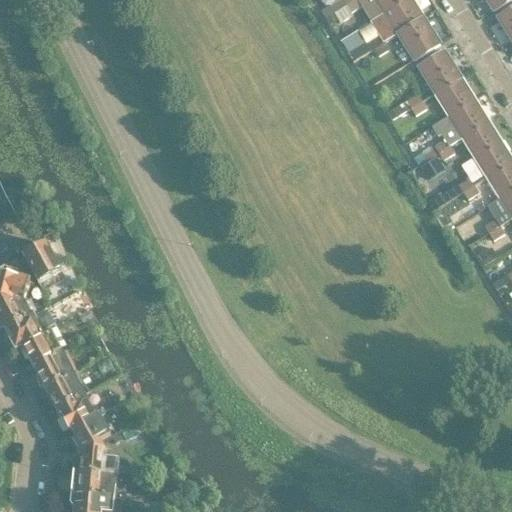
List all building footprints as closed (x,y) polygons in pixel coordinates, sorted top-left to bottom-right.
[(359,0),(358,1),(362,8),(370,22),(384,13),(385,14),(407,0),(359,0)] [(407,0),(385,14),(370,24),(379,37),(383,45),(384,44),(398,35),(423,20),(410,0),(407,0)] [(511,0),(486,0),(494,13),(511,0)] [(358,1),(347,7),(347,8),(351,15),(362,8),(358,1)] [(511,10),(498,19),(511,41),(511,10)] [(440,47),(423,20),(398,35),(415,62),(440,47)] [(357,31),(340,42),(348,54),(365,43),(366,45),(379,37),(370,24),(357,31)] [(348,54),(347,55),(353,65),(374,52),(385,45),(384,44),(383,45),(379,37),(366,45),(365,43),(348,54)] [(385,45),(374,52),(378,59),(390,52),(385,45)] [(419,69),(436,96),(461,80),(444,53),(419,69)] [(461,80),(436,96),(449,118),(474,102),(461,80)] [(423,105),(418,98),(388,116),(393,124),(410,113),(411,113),(423,105)] [(487,123),(474,102),(449,118),(450,118),(432,129),(438,139),(442,137),(445,142),(448,147),(449,147),(462,138),(487,123)] [(423,105),(411,113),(416,121),(428,113),(423,105)] [(500,144),(487,123),(462,138),(475,159),(500,144)] [(450,149),(449,147),(448,147),(445,142),(434,149),(439,157),(450,149)] [(488,180),(511,165),(511,162),(500,144),(475,159),(488,180)] [(450,149),(439,157),(444,165),(455,157),(450,149)] [(438,158),(422,168),(421,169),(429,183),(447,172),(438,158)] [(511,165),(488,180),(501,201),(511,194),(511,165)] [(476,190),(475,188),(471,182),(459,189),(464,197),(476,190)] [(457,187),(433,202),(439,211),(463,195),(459,189),(457,187)] [(476,190),(464,197),(468,203),(479,195),(476,190)] [(511,194),(501,201),(488,210),(496,222),(500,229),(511,221),(511,194)] [(501,231),(500,229),(496,222),(484,230),(489,238),(501,231)] [(506,239),(501,231),(489,238),(494,246),(506,239)] [(62,274),(46,246),(40,250),(34,246),(24,252),(23,259),(40,286),(62,274)] [(492,249),(478,257),(485,268),(498,260),(492,249)] [(0,300),(21,306),(25,304),(31,285),(24,283),(18,273),(4,269),(0,271),(0,300)] [(21,306),(0,300),(0,329),(2,334),(6,332),(31,317),(25,305),(25,304),(21,306)] [(31,317),(6,332),(10,340),(7,344),(12,352),(16,352),(17,353),(24,350),(24,351),(44,338),(33,316),(31,317)] [(44,338),(24,351),(35,371),(63,356),(51,334),(44,338)] [(63,356),(35,371),(39,379),(37,383),(41,391),(46,391),(47,393),(74,377),(63,356)] [(74,377),(47,393),(58,413),(85,397),(74,377)] [(85,397),(58,413),(69,434),(73,432),(97,418),(85,397)] [(111,439),(99,417),(97,418),(73,432),(76,438),(74,443),(80,454),(82,455),(111,439)] [(75,464),(74,475),(117,479),(119,464),(107,462),(108,457),(101,444),(82,455),(80,454),(79,460),(75,464)] [(74,475),(72,497),(115,501),(117,479),(74,475)] [(113,511),(115,501),(72,497),(71,507),(74,511),(113,511)]
